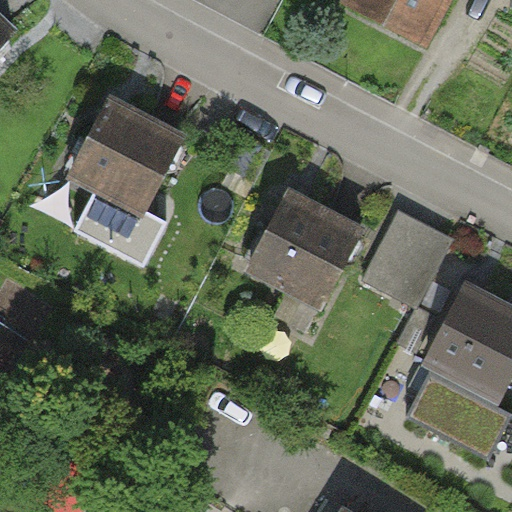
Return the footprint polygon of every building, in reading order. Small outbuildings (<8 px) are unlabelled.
[(348,0),(342,11),(419,55),(450,0),(348,0)] [(181,140),(111,103),(74,174),(98,187),(75,231),(143,267),(167,223),(144,211),(181,140)] [(357,234),(289,199),(254,266),(292,286),(279,310),(309,326),(357,234)] [(450,246),(397,219),(365,280),(418,307),(450,246)] [(511,375),(511,312),(466,289),(429,361),(436,365),(500,398),(511,375)] [(500,398),(436,365),(409,418),(492,461),(511,421),(511,412),(497,405),(500,398)] [(83,507),(92,481),(45,466),(36,492),(83,507)]
